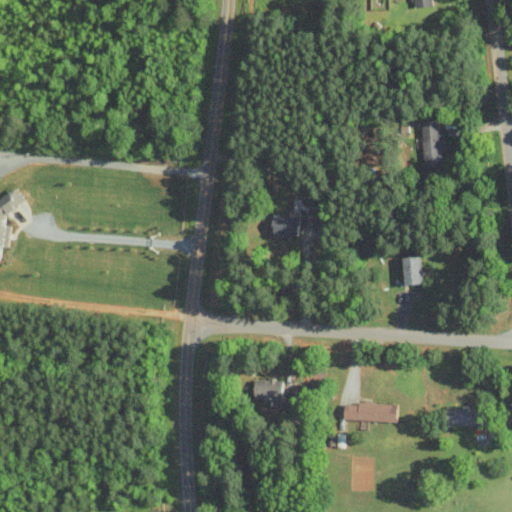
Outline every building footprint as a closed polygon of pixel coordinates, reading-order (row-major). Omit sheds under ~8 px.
[(423,167),(441,166),(440,150),(443,150),(443,133),(438,133),(437,120),(421,121),(423,167)] [(0,247),(0,243),(5,244),(12,198),(0,196),(0,247)] [(298,216),(272,216),(272,237),(297,237),(298,216)] [(423,282),(420,255),(402,257),(404,284),(423,282)] [(253,398),(281,399),(282,379),(253,378),(253,398)] [(397,403),(344,402),(343,419),(396,421),(397,403)] [(481,407),(445,406),(445,425),(480,426),(481,407)]
